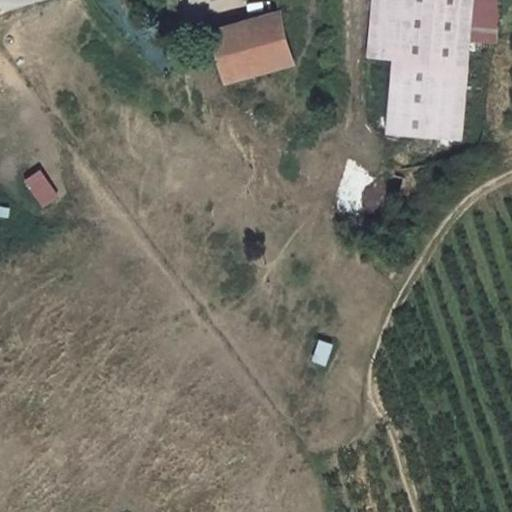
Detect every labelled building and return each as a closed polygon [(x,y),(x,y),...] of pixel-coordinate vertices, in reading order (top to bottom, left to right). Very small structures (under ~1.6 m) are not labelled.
[(213,22),(228,75),(299,56),(284,0),(268,0),(269,0),(261,3),(264,13),(213,22)] [(470,0),(378,0),(374,56),(393,58),(389,127),(461,133),(468,32),(470,0)] [(495,0),(470,0),(468,32),(494,33),(495,0)] [(35,206),(55,201),(46,169),(27,174),(35,206)] [(439,172),(399,172),(399,215),(439,214),(439,172)]
